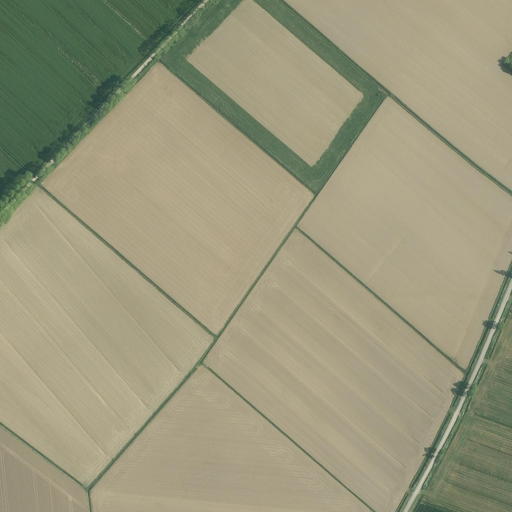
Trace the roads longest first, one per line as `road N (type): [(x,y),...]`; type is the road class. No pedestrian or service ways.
road 1 (unclassified): [(0,217),(208,0)]
road 2 (unclassified): [(407,511),(511,286)]
